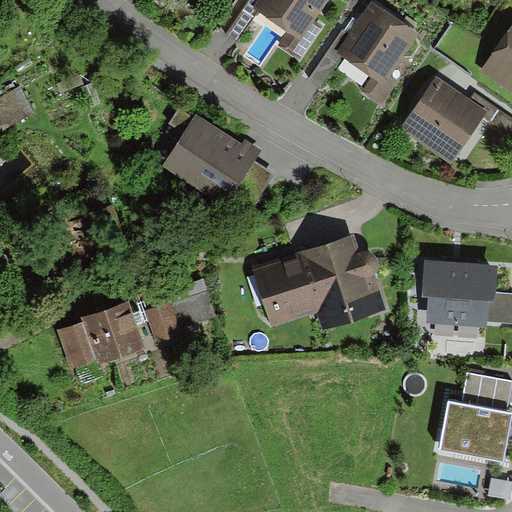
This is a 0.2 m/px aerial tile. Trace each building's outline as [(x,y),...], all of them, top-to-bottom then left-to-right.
[(287,31),(279,44),(301,58),(322,26),(315,21),(328,0),(257,0),(252,8),(287,31)] [(361,90),(383,105),(399,82),(390,76),(419,35),(373,4),(353,34),(338,55),(341,57),(370,77),(361,90)] [(511,19),(479,68),(511,90),(511,19)] [(320,85),(341,57),(338,55),(353,34),(344,27),(308,76),(320,85)] [(400,127),(452,162),(483,118),(487,112),(469,100),(435,77),(400,127)] [(21,87),(10,93),(25,120),(36,114),(21,87)] [(511,116),(475,92),(469,100),(487,112),(483,118),(511,137),(511,116)] [(10,93),(0,98),(0,108),(11,128),(25,120),(10,93)] [(11,128),(0,108),(0,125),(4,132),(11,128)] [(197,114),(163,165),(221,204),(226,196),(248,210),(274,171),(253,157),(258,149),(245,140),(242,145),(197,114)] [(124,235),(115,200),(92,206),(101,241),(124,235)] [(253,264),(272,323),(317,309),(323,324),(386,305),(375,267),(379,259),(379,252),(375,246),(369,243),(361,245),(355,227),(295,247),(296,250),(253,264)] [(497,259),(426,254),(424,283),(431,283),(428,314),(486,318),(486,316),(488,289),(494,289),(497,259)] [(511,290),(494,289),(488,289),(486,316),(511,318),(511,290)] [(202,290),(176,298),(188,335),(214,327),(202,290)] [(58,325),(72,363),(97,354),(99,358),(147,340),(129,292),(83,309),(85,315),(58,325)] [(166,314),(149,320),(161,348),(177,341),(166,314)] [(462,396),(449,394),(440,442),(503,453),(511,405),(507,405),(511,378),(467,370),(462,396)] [(511,474),(499,471),(494,494),(511,498),(511,474)]
